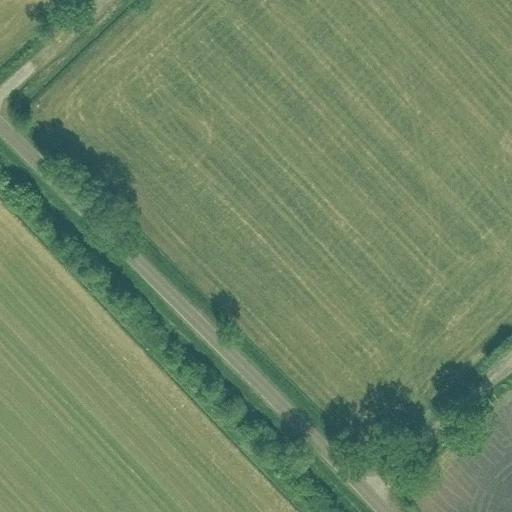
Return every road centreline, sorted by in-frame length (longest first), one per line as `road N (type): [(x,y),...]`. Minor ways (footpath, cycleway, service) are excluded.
road 1 (unclassified): [(387,511),(0,125)]
road 2 (track): [(371,494),(511,356)]
road 3 (track): [(0,94),(101,0)]
